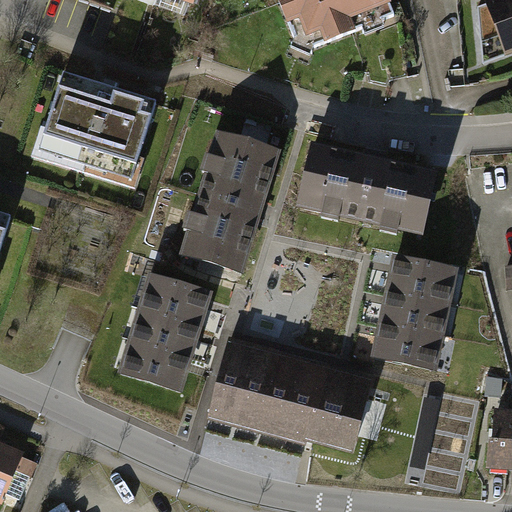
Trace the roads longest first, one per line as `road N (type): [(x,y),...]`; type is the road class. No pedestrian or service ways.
road 1 (tertiary): [(0,380),(240,485),(433,511)]
road 2 (residential): [(318,119),(447,142),(511,137)]
